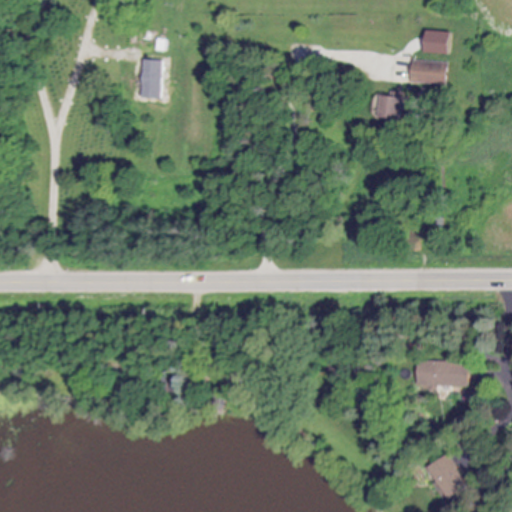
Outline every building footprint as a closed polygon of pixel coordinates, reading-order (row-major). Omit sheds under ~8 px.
[(457,56),(458,34),(433,33),(432,55),(457,56)] [(452,88),(455,66),(418,61),(415,82),(452,88)] [(165,100),(166,62),(146,62),(145,99),(165,100)] [(410,121),(411,115),(421,115),(422,100),(386,98),(385,120),(410,121)] [(475,388),(476,365),(426,363),(426,387),(475,388)] [(439,485),(454,508),(477,493),(454,458),(435,471),(443,483),(439,485)]
